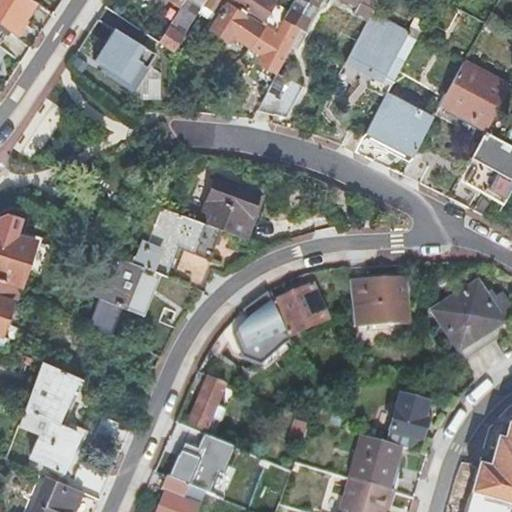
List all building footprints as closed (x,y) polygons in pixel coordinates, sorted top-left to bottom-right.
[(0,0),(0,24),(1,25),(8,31),(14,35),(33,2),(29,0),(0,0)] [(201,5),(204,0),(171,0),(177,4),(179,0),(184,0),(160,38),(157,36),(154,40),(171,52),(182,35),(182,34),(201,5)] [(257,61),(275,72),(298,29),(279,19),(273,30),(262,22),(259,27),(240,14),(243,10),(229,0),(228,0),(204,0),(201,5),(214,13),(216,10),(221,12),(209,29),(226,40),(230,33),(248,45),(262,54),(257,61)] [(273,30),(279,19),(285,10),(269,0),(228,0),(229,0),(243,10),(262,22),(273,30)] [(312,4),(304,0),(290,0),(285,10),(279,19),(298,29),(303,32),(320,2),(312,4)] [(368,14),(376,1),(374,0),(304,0),(312,4),(320,2),(320,0),(337,0),(353,8),(351,13),(365,21),(368,14)] [(216,10),(214,13),(205,27),(209,29),(221,12),(216,10)] [(382,77),(391,82),(413,41),(405,37),(406,35),(405,33),(368,14),(365,21),(344,60),(381,80),(382,77)] [(0,42),(8,31),(1,25),(0,26),(0,42)] [(142,47),(114,30),(94,61),(128,82),(140,63),(135,60),(142,47)] [(439,103),(485,127),(507,85),(462,61),(439,103)] [(298,94),(271,80),(254,112),(269,120),(269,119),(281,125),(298,94)] [(364,132),(410,156),(431,118),(384,94),(367,127),(364,132)] [(353,151),(364,132),(367,127),(352,119),(339,144),(353,151)] [(475,192),(502,205),(511,186),(511,146),(483,131),(447,198),(467,209),(475,192)] [(403,175),(418,183),(434,155),(419,147),(403,175)] [(215,176),(199,221),(221,229),(243,238),(260,192),(215,176)] [(133,264),(202,292),(206,288),(217,261),(209,260),(221,229),(199,221),(161,207),(147,243),(141,241),(133,264)] [(97,208),(89,225),(107,234),(115,217),(97,208)] [(0,295),(12,299),(14,300),(34,241),(0,230),(0,295)] [(163,309),(182,316),(186,311),(192,303),(197,297),(202,292),(133,264),(105,253),(79,292),(97,299),(87,327),(109,336),(120,308),(157,323),(163,309)] [(507,333),(476,284),(472,287),(471,287),(464,276),(444,289),(451,300),(431,312),(460,357),(463,361),(507,333)] [(348,283),(353,328),(406,322),(402,279),(348,283)] [(326,321),(311,287),(271,304),(273,310),(257,317),(270,345),(326,321)] [(0,348),(2,349),(5,337),(0,335),(0,333),(9,306),(16,309),(18,301),(14,300),(12,299),(11,301),(0,297),(0,348)] [(63,317),(56,314),(53,321),(66,326),(69,319),(63,317)] [(40,362),(22,410),(38,417),(51,423),(72,375),(40,362)] [(224,385),(207,378),(186,426),(204,433),(210,420),(218,423),(220,422),(223,413),(223,411),(215,408),(224,385)] [(386,444),(400,448),(407,450),(419,441),(421,442),(426,422),(421,421),(426,405),(400,397),(386,444)] [(327,406),(308,422),(326,427),(332,408),(327,406)] [(332,408),(326,427),(337,430),(343,411),(332,408)] [(22,410),(16,425),(39,434),(29,457),(58,469),(74,433),(51,423),(38,417),(22,410)] [(91,440),(119,452),(129,429),(101,417),(91,440)] [(511,419),(508,422),(503,437),(497,435),(488,464),(478,461),(463,511),(510,511),(511,508),(511,419)] [(308,422),(294,463),(311,469),(324,429),(308,422)] [(204,442),(184,434),(167,474),(187,482),(191,471),(199,474),(207,457),(199,453),(204,442)] [(348,480),(349,480),(389,492),(392,493),(398,473),(394,472),(400,448),(386,444),(361,437),(348,480)] [(69,488),(98,500),(109,475),(80,463),(69,488)] [(70,511),(72,508),(82,511),(92,511),(98,500),(69,488),(45,477),(29,511),(70,511)] [(222,480),(212,477),(207,491),(216,494),(222,480)] [(195,511),(203,494),(166,478),(160,491),(165,493),(157,511),(195,511)] [(339,511),(388,511),(384,511),(389,492),(349,480),(339,511)] [(384,511),(388,511),(389,511),(395,494),(392,493),(389,492),(384,511)] [(14,511),(18,506),(2,499),(0,504),(0,511),(14,511)]
